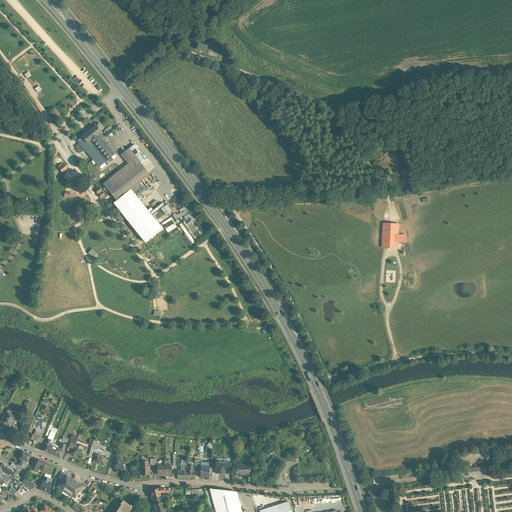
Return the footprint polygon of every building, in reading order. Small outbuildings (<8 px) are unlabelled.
[(202,42),(198,43),(196,49),(205,52),(207,46),(202,42)] [(60,116),(55,109),(51,112),(56,119),(60,116)] [(96,126),(82,137),(87,143),(89,142),(91,145),(102,136),(99,133),(101,132),(96,126)] [(82,137),(78,132),(73,136),(85,150),(91,145),(89,142),(87,143),(82,137)] [(116,153),(102,136),(91,145),(85,150),(98,165),(101,166),(116,153)] [(146,159),(134,144),(128,149),(140,163),(146,159)] [(128,164),(103,184),(116,201),(113,203),(147,246),(166,232),(135,195),(130,189),(139,182),(149,174),(140,163),(128,149),(121,155),(128,164)] [(139,182),(130,189),(135,195),(144,188),(139,182)] [(105,195),(99,187),(95,190),(101,198),(105,195)] [(207,233),(188,204),(184,206),(176,195),(171,199),(178,210),(172,214),(178,223),(183,219),(181,216),(183,215),(186,220),(179,224),(191,243),(207,233)] [(167,204),(163,207),(168,213),(171,210),(167,204)] [(174,223),(165,228),(168,232),(177,227),(174,223)] [(92,257),(97,252),(92,248),(88,252),(92,257)] [(37,405),(29,401),(25,409),(33,413),(37,405)] [(15,415),(8,410),(1,421),(10,427),(16,417),(14,416),(15,415)] [(41,417),(38,417),(38,420),(36,420),(34,419),(30,427),(37,429),(35,434),(34,434),(32,439),(38,441),(42,432),(43,432),(45,427),(42,426),(42,422),(46,422),(46,416),(41,416),(41,417)] [(100,443),(93,441),(88,456),(93,457),(94,452),(96,453),(100,443)] [(49,444),(46,443),(42,450),(47,453),(51,445),(49,444)] [(55,447),(51,445),(47,453),(55,456),(58,448),(55,447)] [(85,448),(75,445),(74,448),(73,453),(83,457),(85,452),(84,451),(85,448)] [(60,449),(58,448),(55,456),(60,458),(63,450),(60,449)] [(26,453),(22,451),(19,458),(17,464),(21,466),(26,453)] [(96,453),(94,452),(93,457),(94,458),(93,461),(104,465),(106,457),(106,456),(98,453),(96,453)] [(30,455),(26,453),(21,466),(25,467),(27,462),(30,455)] [(126,461),(116,458),(114,467),(125,470),(126,465),(125,465),(126,461)] [(46,463),(38,459),(34,470),(38,472),(39,470),(43,472),(46,463)] [(147,466),(147,461),(141,462),(141,475),(149,475),(149,466),(147,466)] [(5,465),(5,466),(0,462),(0,467),(3,470),(2,470),(12,477),(15,479),(19,472),(18,472),(16,470),(15,472),(5,465)] [(249,465),(237,464),(236,474),(249,475),(249,465)] [(222,465),(214,465),(214,474),(222,474),(222,465)] [(231,466),(222,465),(222,474),(230,475),(231,466)] [(209,466),(201,466),(200,476),(209,477),(209,466)] [(3,470),(0,467),(0,474),(4,477),(6,479),(8,475),(2,471),(2,470),(3,470)] [(480,467),(467,469),(468,476),(468,475),(471,475),(472,475),(480,474),(481,474),(480,467)] [(51,476),(45,474),(44,476),(42,483),(40,488),(40,489),(49,492),(51,483),(49,483),(50,478),(51,476)] [(82,486),(66,475),(58,486),(75,497),(79,490),(82,486)] [(34,485),(23,477),(21,480),(23,482),(22,482),(32,488),(34,485)] [(158,488),(150,491),(152,498),(160,495),(160,493),(165,492),(164,488),(158,488)] [(215,511),(210,489),(209,488),(204,488),(209,511),(215,511)] [(241,511),(236,492),(210,489),(215,511),(241,511)] [(85,494),(79,490),(75,497),(80,501),(85,494)] [(160,495),(152,498),(154,504),(162,502),(160,495)] [(121,505),(116,511),(128,511),(132,507),(131,506),(131,505),(130,505),(123,500),(120,504),(121,505)] [(165,511),(162,502),(154,504),(155,511),(165,511)] [(291,511),(288,502),(259,511),(291,511)]
